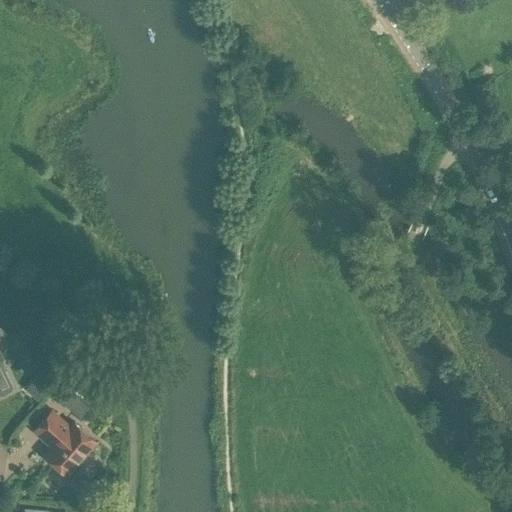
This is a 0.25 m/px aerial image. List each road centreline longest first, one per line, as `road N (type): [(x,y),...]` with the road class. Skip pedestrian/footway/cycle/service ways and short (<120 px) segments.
road 1 (tertiary): [(511,240),(465,134),(381,0)]
road 2 (track): [(511,453),(471,361),(411,267),(413,240)]
